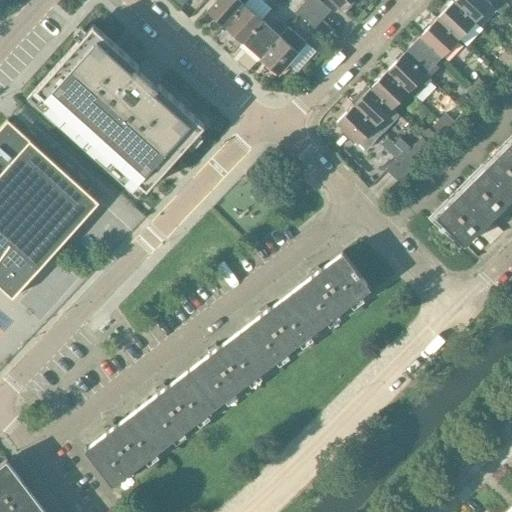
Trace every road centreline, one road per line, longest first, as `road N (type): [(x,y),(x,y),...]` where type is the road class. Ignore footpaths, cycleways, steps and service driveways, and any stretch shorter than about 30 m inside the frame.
road 1 (residential): [(0,415),(32,454),(357,206)]
road 2 (residential): [(270,122),(0,396)]
road 3 (residential): [(459,307),(254,511)]
road 4 (residential): [(133,0),(270,122)]
road 5 (residential): [(400,0),(270,122)]
road 6 (residential): [(357,206),(459,307)]
road 7 (residential): [(425,511),(511,425)]
road 8 (residential): [(270,122),(357,206)]
